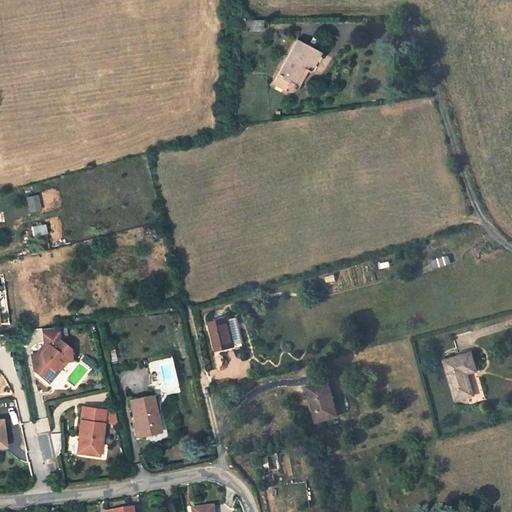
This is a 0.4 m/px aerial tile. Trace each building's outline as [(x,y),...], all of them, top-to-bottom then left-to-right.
[(319,52),(297,40),(274,83),(285,89),(286,87),(288,88),(289,89),(290,89),(291,88),(292,88),(292,87),(293,87),(293,86),(293,85),(293,84),(301,68),(308,72),(319,52)] [(40,209),(37,194),(27,197),(30,211),(40,209)] [(45,224),(31,226),(33,236),(47,233),(45,224)] [(51,250),(53,257),(61,255),(60,248),(51,250)] [(448,256),(429,261),(432,269),(450,263),(448,256)] [(107,294),(102,271),(94,272),(100,296),(107,294)] [(61,304),(60,298),(58,298),(57,292),(51,293),(55,314),(61,313),(63,313),(61,304)] [(243,343),(237,317),(228,319),(234,344),(243,343)] [(228,319),(228,318),(210,322),(216,349),(224,347),(224,348),(235,346),(234,344),(228,319)] [(69,348),(59,339),(58,326),(55,326),(42,328),(44,342),(45,343),(43,345),(46,347),(42,353),(37,354),(32,354),(34,371),(41,370),(42,377),(49,382),(54,376),(53,369),(60,361),(66,360),(70,360),(69,348)] [(472,352),(445,360),(456,400),(474,394),(470,381),(468,381),(466,373),(468,373),(477,370),(472,352)] [(66,360),(60,361),(53,369),(54,376),(66,360)] [(338,415),(328,381),(308,386),(312,404),(311,404),(312,411),(314,410),(317,421),(338,415)] [(156,412),(152,395),(130,400),(135,422),(137,421),(138,424),(135,425),(138,436),(157,432),(153,413),(156,412)] [(105,410),(82,407),(80,420),(78,436),(79,436),(83,436),(81,453),(99,455),(103,423),(105,410)] [(59,435),(40,435),(40,457),(59,456),(59,435)] [(331,445),(329,435),(317,438),(319,448),(331,445)]
